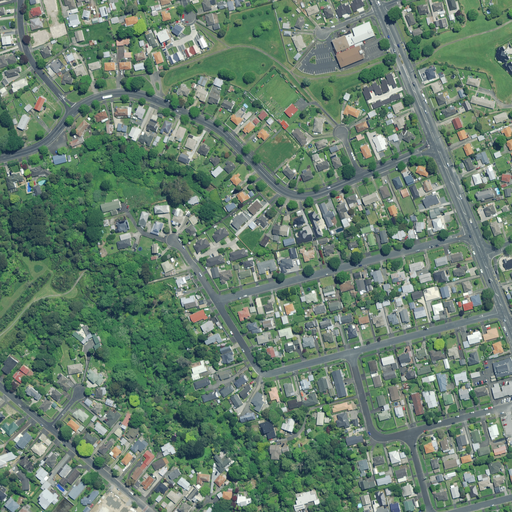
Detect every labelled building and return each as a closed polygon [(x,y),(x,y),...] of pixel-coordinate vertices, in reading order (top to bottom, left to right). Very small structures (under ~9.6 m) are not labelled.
[(54,0),(46,0),(50,11),(57,9),(54,0)] [(64,0),(66,5),(69,4),(70,9),(76,8),(74,0),(64,0)] [(216,4),(214,0),(210,0),(202,2),(204,11),(212,9),(211,5),(216,4)] [(227,0),(218,3),(220,9),(228,7),(227,2),(227,0)] [(355,0),(353,1),(354,3),(351,4),(355,12),(358,11),(357,10),(358,10),(358,9),(365,6),(364,2),(363,2),(362,0),(355,0)] [(457,9),(454,0),(447,0),(450,11),(457,9)] [(433,4),(434,12),(437,11),(438,11),(441,11),(441,10),(443,10),(442,2),(433,4)] [(345,4),(339,7),(340,9),(337,10),(340,18),(343,17),(343,16),(344,16),(343,15),(348,13),(348,14),(349,13),(350,15),(353,13),(349,5),(346,6),(345,4)] [(318,12),(315,5),(306,9),(309,16),(318,12)] [(423,7),(422,5),(417,6),(420,15),(429,13),(427,6),(423,7)] [(43,14),(41,6),(31,9),(33,16),(43,14)] [(107,6),(100,8),(102,17),(109,15),(107,6)] [(331,8),(330,6),(325,8),(325,10),(324,10),(327,19),(334,16),(331,8)] [(91,12),(84,10),(82,19),(90,20),(91,12)] [(170,13),(167,14),(166,10),(162,12),(164,21),(165,21),(172,19),(170,13)] [(216,23),(213,12),(206,14),(209,25),(216,23)] [(78,13),(69,16),(71,22),(69,23),(70,27),(80,24),(78,13)] [(416,24),(412,13),(405,15),(410,26),(416,24)] [(137,16),(125,18),(128,27),(139,24),(137,16)] [(304,18),(301,16),(300,18),(298,18),(295,26),(301,29),(305,21),(303,20),(304,18)] [(41,21),(40,17),(31,20),(32,24),(31,24),(32,30),(44,27),(43,21),(41,21)] [(447,27),(445,19),(439,20),(441,28),(447,27)] [(370,22),(352,29),(358,43),(376,36),(370,22)] [(423,33),(420,27),(412,31),(414,37),(423,33)] [(168,29),(160,33),(164,42),(172,38),(168,29)] [(82,30),(75,31),(78,42),(85,41),(82,30)] [(46,41),(44,31),(37,33),(37,35),(35,35),(35,39),(38,38),(39,43),(46,41)] [(159,46),(153,32),(146,35),(152,49),(159,46)] [(203,41),(201,33),(184,38),(186,46),(191,44),(191,43),(198,41),(198,43),(203,41)] [(346,35),(332,40),(337,52),(351,46),(346,35)] [(306,47),(301,36),(296,37),(296,36),(292,38),(298,52),(302,50),(302,49),(306,47)] [(52,55),(47,46),(43,48),(44,50),(41,51),(45,59),(52,55)] [(360,46),(337,55),(342,67),(365,58),(360,46)] [(498,49),(497,50),(499,53),(497,54),(501,60),(501,59),(503,63),(504,62),(505,63),(508,61),(508,60),(510,59),(507,55),(506,55),(504,51),(505,51),(503,46),(501,48),(500,47),(497,48),(498,49)] [(313,50),(308,63),(311,64),(312,63),(316,64),(317,61),(321,63),(323,56),(321,56),(321,54),(317,53),(318,51),(313,50)] [(145,59),(143,52),(134,55),(136,62),(145,59)] [(165,62),(161,52),(154,54),(158,64),(165,62)] [(73,54),(66,57),(69,63),(76,60),(73,54)] [(0,68),(8,65),(5,55),(0,56),(0,62),(0,63),(0,62),(0,68)] [(65,65),(59,58),(51,65),(57,73),(61,70),(60,70),(65,65)] [(102,68),(100,61),(89,64),(91,69),(92,68),(93,70),(102,68)] [(116,62),(105,63),(105,71),(116,71),(116,62)] [(511,63),(511,62),(508,64),(507,63),(503,65),(505,68),(506,68),(507,71),(508,70),(511,74),(511,75),(511,74),(511,63)] [(134,65),(136,71),(142,70),(145,69),(143,63),(134,65)] [(303,63),(302,68),(307,70),(307,71),(309,71),(311,65),(303,63)] [(88,75),(83,64),(77,67),(78,69),(75,70),(78,76),(83,74),(84,76),(88,75)] [(21,72),(19,67),(4,72),(5,76),(7,75),(8,78),(19,75),(18,73),(21,72)] [(436,70),(435,67),(425,70),(428,80),(437,77),(434,70),(436,70)] [(443,72),(438,73),(443,84),(447,82),(443,72)] [(73,84),(74,78),(69,77),(70,75),(65,74),(63,84),(66,85),(67,83),(73,84)] [(201,76),(197,84),(204,86),(207,80),(204,79),(204,78),(201,76)] [(19,80),(20,80),(12,84),(14,88),(12,89),(14,93),(18,91),(17,90),(29,85),(26,78),(25,78),(19,80)] [(222,85),(224,81),(216,78),(213,84),(221,88),(222,85)] [(468,78),(467,84),(475,86),(478,87),(479,81),(468,78)] [(377,88),(378,90),(385,88),(382,79),(372,83),(373,86),(374,86),(376,89),(377,88)] [(434,94),(441,91),(438,85),(437,82),(431,85),(434,94)] [(182,86),(180,89),(178,88),(176,94),(178,95),(182,97),(183,95),(187,97),(190,90),(182,86)] [(208,92),(200,89),(196,96),(200,98),(199,100),(204,102),(208,92)] [(466,96),(463,89),(458,91),(461,98),(466,96)] [(381,95),(384,104),(391,101),(387,92),(381,95)] [(440,95),(440,93),(437,94),(438,96),(436,97),(439,105),(446,103),(443,94),(440,95)] [(220,97),(212,94),(208,102),(213,104),(214,102),(218,104),(220,97)] [(472,96),(471,103),(493,109),(495,102),(472,96)] [(47,100),(41,97),(35,109),(41,112),(47,100)] [(225,99),(222,106),(228,109),(227,110),(231,112),(235,104),(225,99)] [(472,109),(468,101),(463,103),(467,111),(472,109)] [(401,102),(392,106),(395,114),(400,112),(399,111),(404,109),(401,102)] [(293,103),(285,111),(291,118),(300,109),(293,103)] [(32,108),(29,104),(24,108),(28,112),(32,108)] [(348,116),(349,114),(357,118),(361,112),(347,105),(343,114),(348,116)] [(444,114),(446,118),(457,114),(454,106),(442,111),(443,115),(444,114)] [(240,109),(235,115),(233,114),(230,119),(231,120),(238,126),(243,120),(240,118),(244,113),(240,109)] [(258,116),(263,121),(268,115),(263,110),(260,112),(261,113),(258,116)] [(105,121),(109,119),(105,111),(97,114),(97,115),(94,116),(97,123),(102,121),(102,123),(106,122),(105,121)] [(494,117),(496,124),(508,119),(506,112),(494,117)] [(30,118),(24,115),(18,127),(24,130),(30,118)] [(135,120),(134,122),(139,124),(142,125),(145,118),(137,115),(136,117),(134,116),(133,119),(135,120)] [(392,120),(394,125),(397,124),(399,130),(404,128),(403,126),(405,125),(404,122),(406,122),(403,116),(392,120)] [(456,130),(463,127),(459,117),(452,120),(456,130)] [(324,119),(315,118),(313,132),(322,133),(323,123),(324,123),(324,119)] [(150,119),(148,124),(155,127),(155,129),(158,130),(160,125),(156,123),(157,122),(150,119)] [(278,119),(276,120),(285,129),(288,126),(282,120),(281,121),(278,119)] [(75,132),(82,137),(86,133),(84,132),(90,125),(84,120),(75,132)] [(173,124),(165,120),(160,133),(163,134),(164,132),(168,134),(173,124)] [(361,131),(370,128),(369,125),(367,125),(365,121),(355,126),(358,133),(361,131)] [(256,127),(250,122),(244,128),(245,129),(243,131),(246,134),(247,132),(249,134),(256,127)] [(126,132),(127,126),(122,125),(122,124),(118,124),(117,131),(126,132)] [(176,140),(181,142),(186,130),(180,127),(175,137),(177,138),(176,140)] [(504,133),(506,138),(511,136),(511,132),(510,127),(503,129),(503,130),(501,131),(502,134),(504,133)] [(270,136),(263,129),(256,136),(260,139),(261,137),(265,141),(270,136)] [(298,129),(292,133),(303,146),(307,142),(305,140),(306,139),(298,129)] [(460,141),(467,138),(464,130),(457,133),(460,141)] [(415,136),(407,131),(402,139),(409,143),(412,138),(413,139),(415,136)] [(145,134),(144,136),(141,135),(138,141),(141,142),(141,143),(150,147),(154,137),(150,135),(149,138),(147,137),(148,135),(145,134)] [(399,140),(396,134),(388,137),(389,141),(393,140),(394,142),(399,140)] [(195,140),(189,138),(185,147),(193,150),(195,146),(194,145),(195,140)] [(268,148),(272,152),(276,148),(279,145),(273,138),(268,143),(271,146),(268,148)] [(328,143),(326,140),(324,140),(324,139),(315,143),(318,149),(327,146),(326,144),(328,143)] [(379,152),(380,154),(389,150),(386,143),(377,147),(378,148),(375,149),(377,152),(379,152)] [(211,147),(203,144),(202,146),(201,146),(198,152),(206,156),(211,147)] [(300,148),(296,144),(289,150),(294,155),(300,148)] [(467,156),(474,153),(470,144),(463,146),(467,156)] [(360,148),(364,157),(365,157),(366,159),(372,157),(367,145),(360,148)] [(283,151),(273,161),(272,162),(274,165),(275,164),(278,166),(288,156),(283,151)] [(489,163),(485,152),(475,156),(477,161),(481,159),(483,164),(485,163),(486,165),(489,163)] [(54,160),(51,160),(52,164),(55,163),(55,165),(67,162),(65,154),(53,157),(54,160)] [(311,156),(313,161),(314,160),(315,162),(320,160),(317,154),(311,156)] [(207,160),(210,162),(210,161),(214,165),(213,165),(215,167),(221,160),(217,156),(214,158),(211,155),(207,160)] [(342,166),(339,156),(331,159),(335,169),(342,166)] [(470,158),(464,160),(468,171),(476,168),(475,166),(473,166),(470,158)] [(228,164),(224,169),(229,174),(236,167),(229,160),(226,163),(228,164)] [(330,167),(327,161),(316,165),(319,172),(330,167)] [(219,166),(214,172),(213,171),(211,173),(212,173),(216,178),(224,170),(219,166)] [(290,180),(295,174),(287,166),(282,172),(290,180)] [(416,173),(419,174),(418,175),(421,176),(422,175),(427,177),(430,171),(427,170),(428,169),(421,166),(421,167),(418,166),(416,173)] [(33,177),(39,176),(39,177),(44,176),(50,179),(53,173),(43,168),(43,167),(31,169),(33,177)] [(493,170),(487,172),(490,181),(496,179),(493,170)] [(311,171),(301,175),(304,182),(314,178),(311,171)] [(409,176),(407,172),(403,174),(408,184),(414,181),(411,175),(409,176)] [(15,182),(20,181),(20,183),(24,182),(22,176),(20,176),(20,173),(6,177),(10,194),(17,192),(15,182)] [(240,176),(238,173),(230,180),(236,186),(242,181),(238,177),(240,176)] [(475,185),(482,183),(479,174),(472,176),(475,185)] [(502,174),(501,181),(506,182),(506,183),(509,183),(511,175),(502,174)] [(399,177),(392,179),(396,190),(403,187),(399,177)] [(433,190),(429,180),(422,183),(426,192),(433,190)] [(417,189),(415,185),(409,187),(414,199),(420,197),(417,189)] [(35,193),(33,194),(34,197),(36,196),(43,194),(40,186),(34,187),(35,193)] [(383,199),(391,196),(387,186),(379,189),(383,199)] [(420,197),(420,198),(425,196),(422,187),(417,189),(420,197)] [(409,196),(407,189),(404,190),(400,191),(403,198),(409,196)] [(491,193),(490,190),(482,192),(482,191),(478,192),(479,194),(477,195),(478,201),(481,200),(482,202),(485,201),(485,199),(494,197),(494,193),(491,193)] [(237,195),(242,203),(250,198),(248,194),(245,196),(243,192),(237,195)] [(362,198),(365,206),(379,201),(376,193),(362,198)] [(354,194),(346,198),(350,208),(354,207),(353,204),(357,202),(354,194)] [(435,194),(428,197),(431,206),(438,203),(435,194)] [(127,197),(127,204),(146,203),(145,195),(127,197)] [(193,204),(199,202),(196,196),(192,198),(186,200),(188,206),(193,204)] [(114,200),(114,202),(101,205),(103,213),(111,211),(112,216),(118,214),(116,209),(121,208),(119,199),(114,200)] [(237,207),(234,202),(226,207),(229,212),(237,207)] [(328,211),(324,203),(319,205),(328,228),(334,226),(330,218),(335,216),(333,211),(330,212),(330,210),(328,211)] [(341,220),(346,218),(344,212),(347,211),(344,203),(338,205),(338,207),(337,207),(341,220)] [(487,217),(496,213),(492,203),(486,205),(487,207),(483,209),(487,217)] [(250,214),(251,216),(252,215),(254,217),(259,212),(253,206),(252,207),(250,205),(247,208),(248,209),(247,211),(250,214)] [(396,214),(398,213),(395,205),(388,208),(391,216),(392,216),(393,218),(397,216),(396,214)] [(444,208),(443,206),(434,209),(434,208),(429,210),(431,219),(437,217),(437,216),(442,214),(442,213),(444,212),(444,210),(447,209),(446,207),(444,208)] [(315,211),(308,214),(314,228),(318,227),(317,222),(320,221),(318,216),(317,216),(315,211)] [(138,225),(145,227),(150,214),(143,212),(138,225)] [(173,224),(175,225),(176,224),(178,225),(179,223),(182,224),(184,218),(180,216),(176,215),(175,214),(173,220),(174,221),(173,224)] [(197,215),(190,219),(194,226),(201,221),(197,215)] [(258,218),(255,222),(258,225),(259,224),(264,229),(270,223),(268,222),(269,220),(264,215),(259,220),(258,218)] [(294,223),(295,227),(297,226),(298,228),(303,226),(302,224),(306,223),(303,216),(296,219),(295,217),(293,218),(294,223)] [(433,229),(434,235),(442,233),(441,230),(445,229),(444,225),(442,225),(440,218),(432,220),(435,229),(433,229)] [(117,223),(118,228),(115,229),(116,233),(124,231),(124,232),(128,231),(127,230),(129,229),(127,220),(117,223)] [(257,226),(252,221),(248,225),(253,230),(257,226)] [(500,224),(498,225),(497,221),(490,224),(495,236),(502,234),(500,228),(502,228),(500,224)] [(162,223),(157,222),(156,225),(154,224),(153,229),(152,229),(151,233),(158,235),(160,229),(162,229),(164,224),(162,223)] [(191,225),(185,229),(190,237),(197,232),(191,225)] [(289,227),(274,226),(273,234),(274,234),(273,241),(278,241),(279,235),(288,237),(289,227)] [(212,235),(217,243),(222,240),(229,234),(224,227),(221,229),(220,229),(215,232),(215,233),(212,235)] [(361,229),(363,237),(365,236),(364,234),(371,232),(370,227),(361,229)] [(405,234),(404,230),(400,231),(400,229),(394,231),(395,234),(394,234),(393,234),(392,235),(392,236),(392,237),(392,238),(393,239),(394,240),(395,239),(396,239),(397,240),(398,240),(399,239),(399,240),(400,241),(401,241),(402,241),(402,240),(403,239),(403,238),(405,237),(405,236),(406,236),(405,234)] [(415,241),(412,229),(407,230),(409,235),(408,236),(409,242),(415,241)] [(386,230),(379,232),(382,244),(388,242),(386,230)] [(119,250),(131,246),(130,240),(129,240),(128,239),(131,238),(130,233),(120,236),(121,241),(117,242),(119,250)] [(373,234),(367,235),(370,247),(376,245),(373,234)] [(260,244),(266,247),(271,238),(265,236),(260,244)] [(193,245),(198,253),(210,246),(205,237),(202,239),(196,243),(193,245)] [(284,241),(285,246),(295,244),(294,238),(284,241)] [(359,247),(357,242),(348,244),(349,249),(351,249),(351,251),(354,250),(354,248),(359,247)] [(335,248),(334,244),(323,247),(326,257),(330,255),(330,254),(335,252),(334,248),(335,248)] [(298,258),(295,247),(289,249),(292,259),(298,258)] [(301,254),(303,253),(305,262),(310,261),(310,259),(314,258),(314,255),(315,254),(314,250),(309,251),(308,247),(300,249),(301,254)] [(245,253),(244,249),(230,253),(231,257),(229,257),(230,261),(248,256),(247,252),(245,253)] [(451,255),(434,259),(436,267),(448,264),(447,262),(451,260),(452,263),(464,260),(462,253),(451,255)] [(222,259),(221,255),(207,260),(208,263),(206,264),(207,268),(225,263),(224,259),(222,259)] [(281,270),(293,267),(291,259),(287,260),(287,258),(279,260),(281,270)] [(273,259),(257,264),(260,275),(265,273),(265,271),(270,269),(270,272),(276,270),(273,259)] [(161,264),(165,273),(174,269),(172,265),(170,266),(168,261),(161,264)] [(415,271),(422,270),(420,262),(409,265),(411,272),(409,272),(411,279),(417,278),(415,271)] [(467,270),(466,266),(460,268),(460,269),(453,271),(454,276),(458,275),(458,277),(466,275),(465,271),(467,270)] [(218,267),(211,269),(213,279),(220,277),(221,284),(226,283),(226,281),(230,280),(229,278),(232,277),(230,270),(219,273),(218,267)] [(245,277),(251,276),(250,270),(239,273),(240,279),(246,278),(245,277)] [(375,284),(384,282),(381,270),(372,272),(375,284)] [(447,281),(446,277),(445,271),(433,273),(435,281),(439,280),(440,283),(447,281)] [(353,273),(355,280),(362,278),(360,272),(353,273)] [(406,280),(404,273),(398,275),(398,273),(391,275),(393,283),(406,280)] [(419,276),(421,284),(427,282),(432,281),(430,273),(419,276)] [(185,277),(177,280),(180,288),(183,287),(182,285),(188,283),(187,280),(191,278),(190,275),(186,277),(185,277)] [(372,284),(371,279),(364,280),(363,279),(356,281),(359,295),(364,294),(363,293),(372,291),(371,284),(372,284)] [(353,293),(355,293),(353,285),(352,285),(351,280),(343,282),(343,284),(339,285),(341,293),(350,291),(350,294),(353,293)] [(470,281),(462,283),(465,292),(472,291),(470,281)] [(414,291),(412,284),(404,286),(405,293),(408,292),(408,293),(414,291)] [(324,289),(325,296),(336,293),(334,285),(327,286),(327,288),(324,289)] [(424,294),(426,301),(440,298),(438,291),(435,291),(434,287),(426,289),(427,293),(424,294)] [(443,299),(450,297),(447,287),(440,289),(443,299)] [(314,301),(314,302),(318,301),(315,290),(312,291),(313,293),(309,293),(310,294),(306,295),(306,296),(301,297),(302,302),(307,301),(307,303),(312,302),(312,301),(314,301)] [(482,305),(479,294),(470,297),(472,302),(468,303),(467,300),(462,301),(465,311),(473,309),(473,307),(482,305)] [(186,307),(186,309),(199,306),(197,299),(195,300),(195,296),(190,297),(190,298),(186,299),(186,297),(181,299),(183,307),(186,307)] [(456,312),(453,300),(444,303),(445,308),(448,307),(449,314),(456,312)] [(343,308),(341,301),(329,304),(331,311),(343,308)] [(269,305),(264,306),(266,314),(274,312),(271,302),(268,303),(269,305)] [(292,303),(284,305),(287,315),(289,314),(289,316),(293,315),(293,313),(295,313),(292,303)] [(439,312),(444,310),(442,306),(442,303),(432,306),(435,315),(439,314),(439,312)] [(316,314),(327,312),(326,308),(325,305),(315,307),(316,314)] [(416,319),(426,316),(424,306),(413,309),(416,319)] [(244,318),(245,318),(246,319),(248,318),(248,317),(250,316),(248,307),(243,309),(243,311),(238,312),(241,322),(244,320),(244,318)] [(190,316),(194,323),(203,319),(204,320),(207,319),(203,310),(190,316)] [(407,323),(410,322),(409,317),(411,317),(410,311),(407,312),(407,310),(400,312),(403,323),(406,322),(407,323)] [(398,319),(397,319),(395,312),(393,313),(393,314),(388,316),(390,323),(392,323),(393,325),(399,323),(398,319)] [(353,321),(352,314),(341,317),(341,315),(339,315),(341,324),(353,321)] [(358,319),(360,325),(370,322),(368,316),(358,319)] [(385,326),(382,316),(372,319),(374,324),(375,324),(376,328),(385,326)] [(214,325),(211,320),(201,326),(206,334),(214,329),(213,326),(214,325)] [(269,330),(273,329),(271,320),(263,322),(264,328),(268,327),(269,330)] [(332,325),(331,320),(320,323),(322,329),(328,327),(329,329),(334,328),(334,325),(332,325)] [(318,327),(316,321),(304,324),(305,327),(304,327),(305,331),(318,327)] [(256,322),(251,324),(251,322),(245,324),(246,326),(247,329),(249,328),(249,331),(251,330),(253,335),(262,332),(261,328),(258,329),(256,322)] [(73,335),(84,345),(87,342),(88,342),(90,340),(89,339),(94,337),(88,324),(82,326),(87,336),(85,339),(76,332),(73,335)] [(352,325),(349,326),(349,328),(348,328),(349,333),(348,333),(350,339),(358,337),(355,328),(353,328),(352,325)] [(293,338),(290,328),(278,331),(280,337),(286,336),(287,339),(293,338)] [(499,337),(496,329),(487,331),(488,334),(483,335),(484,341),(499,337)] [(467,336),(470,345),(480,342),(480,340),(482,339),(480,331),(473,333),(473,335),(467,336)] [(262,333),(263,336),(256,337),(258,345),(269,342),(268,339),(271,338),(270,335),(268,335),(267,332),(262,333)] [(327,333),(327,332),(321,333),(322,337),(324,337),(325,342),(329,341),(330,343),(334,342),(332,333),(329,334),(329,333),(327,333)] [(222,342),(218,334),(205,339),(207,345),(217,341),(218,344),(222,342)] [(94,339),(97,345),(94,346),(97,352),(101,350),(99,348),(102,346),(101,343),(103,341),(100,336),(94,339)] [(310,348),(315,347),(313,337),(308,338),(307,337),(302,338),(304,343),(302,343),(303,348),(310,346),(310,348)] [(503,347),(501,341),(492,344),(494,350),(492,351),(494,355),(493,356),(494,358),(498,357),(498,355),(504,353),(502,347),(503,347)] [(293,349),(295,349),(293,342),(284,344),(287,353),(289,352),(289,353),(294,352),(293,349)] [(232,350),(230,345),(220,349),(221,352),(222,351),(223,354),(232,350)] [(279,356),(276,346),(266,349),(269,359),(279,356)] [(455,359),(460,358),(457,347),(448,349),(449,353),(448,353),(449,357),(454,356),(455,359)] [(423,358),(423,357),(426,356),(427,360),(431,359),(429,352),(426,353),(425,349),(418,351),(418,354),(416,354),(417,360),(423,358)] [(430,351),(433,365),(437,364),(436,360),(445,358),(443,354),(442,354),(441,351),(434,353),(434,350),(430,351)] [(233,353),(233,351),(221,356),(223,360),(221,361),(222,363),(224,363),(224,364),(227,363),(227,364),(231,363),(230,361),(234,360),(232,354),(233,353)] [(469,361),(468,361),(469,366),(479,363),(477,352),(470,354),(471,357),(468,358),(469,361)] [(411,361),(408,354),(399,357),(402,366),(406,365),(406,363),(411,361)] [(395,363),(393,356),(381,359),(383,366),(391,364),(393,370),(398,369),(396,363),(395,363)] [(18,363),(10,357),(7,361),(1,369),(9,375),(18,363)] [(511,357),(493,363),(498,379),(511,374),(511,357)] [(199,374),(207,371),(204,360),(201,361),(202,365),(193,368),(195,375),(193,376),(194,381),(201,379),(199,374)] [(371,375),(378,373),(377,371),(378,371),(375,360),(368,362),(371,375)] [(68,366),(69,375),(83,373),(81,364),(68,366)] [(34,373),(30,370),(24,365),(18,373),(16,372),(12,377),(14,378),(20,383),(26,376),(30,379),(34,373)] [(417,371),(418,376),(432,372),(430,366),(420,369),(420,370),(417,371)] [(89,374),(87,377),(95,384),(96,383),(99,386),(104,380),(103,379),(104,377),(100,373),(98,376),(91,369),(88,372),(89,374)] [(232,374),(230,369),(213,374),(215,380),(219,379),(218,376),(219,376),(221,380),(230,377),(229,374),(232,374)] [(340,370),(332,372),(339,398),(347,396),(340,370)] [(383,374),(385,381),(396,378),(394,371),(383,374)] [(406,376),(407,378),(407,380),(416,378),(414,371),(407,373),(407,376),(406,376)] [(468,382),(466,372),(454,375),(456,386),(459,385),(458,381),(462,380),(463,383),(468,382)] [(68,380),(60,374),(59,373),(57,376),(58,377),(57,378),(59,380),(57,383),(65,389),(65,390),(67,392),(71,387),(66,383),(68,380)] [(378,387),(382,386),(379,375),(378,376),(378,373),(371,375),(375,388),(378,387)] [(445,385),(447,385),(444,373),(437,375),(441,392),(447,391),(445,385)] [(234,383),(238,388),(248,381),(244,375),(234,383)] [(436,380),(434,375),(422,379),(423,384),(436,380)] [(327,389),(328,388),(327,383),(325,377),(319,379),(319,381),(317,381),(320,393),(327,391),(327,389)] [(194,383),(197,389),(208,386),(208,385),(210,384),(208,378),(194,383)] [(308,382),(307,380),(300,382),(302,389),(309,388),(309,386),(311,385),(310,382),(308,382)] [(496,387),(493,388),(496,400),(511,395),(511,380),(510,381),(511,385),(504,387),(505,391),(502,392),(500,383),(495,385),(496,387)] [(43,393),(31,383),(28,386),(29,387),(26,392),(31,396),(32,395),(34,397),(37,399),(43,393)] [(241,389),(243,391),(239,393),(244,400),(250,396),(248,393),(253,390),(250,386),(249,383),(241,389)] [(292,384),(284,386),(287,397),(295,395),(292,384)] [(220,392),(224,398),(234,391),(231,385),(220,392)] [(400,400),(397,386),(389,388),(392,401),(400,400)] [(486,390),(485,386),(474,390),(476,398),(488,394),(487,390),(486,390)] [(277,402),(280,402),(276,387),(271,389),(272,391),(269,392),(271,401),(276,399),(277,402)] [(106,394),(107,394),(107,389),(105,388),(101,388),(101,390),(96,389),(96,398),(104,399),(104,395),(106,395),(106,394)] [(58,393),(54,389),(49,395),(58,401),(63,396),(59,392),(58,393)] [(470,399),(468,390),(459,392),(461,400),(464,399),(465,401),(470,399)] [(202,396),(205,403),(219,398),(219,397),(221,396),(220,393),(217,394),(217,391),(202,396)] [(429,396),(428,391),(423,392),(426,403),(427,403),(429,409),(437,406),(434,394),(429,396)] [(254,410),(259,412),(265,402),(262,401),(263,398),(262,397),(263,395),(257,392),(251,403),(256,406),(254,410)] [(299,407),(299,409),(318,404),(315,393),(309,395),(310,399),(297,403),(296,399),(287,402),(290,409),(299,407)] [(422,405),(424,405),(422,400),(421,401),(419,393),(411,395),(416,416),(424,414),(422,405)] [(231,398),(237,408),(243,405),(237,394),(231,398)] [(454,403),(451,394),(447,395),(443,396),(445,405),(454,403)] [(390,417),(391,417),(390,413),(388,413),(387,411),(390,410),(388,405),(386,405),(383,395),(377,397),(379,407),(384,406),(385,411),(378,413),(380,421),(390,419),(390,417)] [(40,408),(46,412),(53,403),(47,399),(40,408)] [(91,410),(97,415),(99,413),(100,414),(101,412),(100,411),(103,408),(102,407),(103,405),(100,403),(99,405),(97,403),(91,410)] [(348,406),(347,403),(332,407),(334,413),(348,409),(348,411),(352,410),(351,405),(348,406)] [(404,417),(401,406),(393,407),(395,417),(398,416),(398,418),(404,417)] [(78,418),(83,423),(89,417),(84,412),(83,413),(79,409),(73,416),(77,419),(78,418)] [(117,412),(115,414),(114,413),(110,410),(106,415),(108,417),(107,418),(109,420),(106,424),(111,428),(121,415),(117,412)] [(125,430),(133,417),(134,415),(129,412),(128,413),(126,413),(125,416),(126,417),(122,424),(123,424),(121,427),(125,430)] [(345,428),(350,427),(347,413),(337,415),(338,420),(336,421),(338,428),(345,426),(345,428)] [(255,419),(253,414),(240,417),(242,423),(255,419)] [(281,429),(293,432),(294,427),(296,420),(289,419),(288,425),(283,423),(281,429)] [(71,420),(67,425),(76,432),(80,427),(71,420)] [(269,439),(276,437),(272,421),(261,424),(264,434),(267,433),(269,439)] [(19,428),(14,422),(9,426),(6,423),(1,429),(3,431),(2,432),(6,436),(8,434),(10,436),(19,428)] [(126,436),(129,439),(131,436),(134,438),(143,427),(137,422),(126,436)] [(97,423),(95,426),(96,427),(94,429),(104,436),(107,431),(97,423)] [(491,426),(492,427),(488,428),(492,440),(495,439),(495,438),(498,437),(497,435),(499,435),(496,425),(493,426),(491,426)] [(123,432),(118,429),(114,434),(119,437),(123,432)] [(481,441),(478,430),(471,432),(474,443),(481,441)] [(33,438),(26,432),(21,439),(17,436),(14,440),(17,443),(17,444),(23,449),(33,438)] [(358,439),(359,439),(359,438),(361,437),(359,432),(349,434),(351,443),(353,442),(355,448),(358,447),(357,446),(360,445),(358,439)] [(89,440),(94,444),(97,440),(93,437),(87,433),(83,439),(87,442),(89,440)] [(146,448),(149,444),(144,440),(145,439),(141,436),(138,440),(135,444),(134,444),(130,449),(136,454),(138,450),(141,453),(145,447),(146,448)] [(467,445),(465,436),(456,438),(459,451),(464,450),(463,446),(467,445)] [(448,441),(447,440),(440,441),(442,447),(440,448),(441,451),(443,450),(444,453),(448,451),(449,455),(454,453),(451,441),(448,441)] [(114,444),(110,441),(106,446),(104,444),(98,451),(104,455),(114,444)] [(438,446),(436,442),(424,446),(426,454),(435,452),(433,447),(438,446)] [(173,455),(177,453),(174,448),(173,447),(172,447),(170,443),(161,447),(163,452),(162,453),(164,457),(170,454),(169,453),(171,452),(173,455)] [(46,452),(45,451),(47,448),(42,444),(41,446),(38,444),(37,445),(35,444),(31,449),(33,450),(32,451),(36,454),(37,454),(40,457),(42,455),(43,455),(46,452)] [(480,449),(478,444),(473,445),(474,450),(477,450),(479,457),(490,454),(488,447),(480,449)] [(279,446),(270,445),(270,454),(272,454),(271,460),(279,460),(280,455),(281,456),(281,449),(279,448),(279,446)] [(122,451),(116,446),(109,454),(115,459),(122,451)] [(506,449),(505,446),(494,450),(496,456),(506,452),(505,450),(506,449)] [(144,471),(143,471),(147,465),(148,466),(155,457),(150,453),(151,451),(148,449),(143,456),(146,458),(139,468),(138,467),(131,477),(136,481),(144,471)] [(397,450),(390,452),(393,463),(402,461),(399,451),(397,452),(397,450)] [(0,468),(4,467),(3,465),(7,464),(7,462),(18,458),(17,455),(15,456),(13,452),(0,456),(0,468)] [(57,462),(55,461),(58,458),(59,457),(58,456),(59,455),(55,452),(54,454),(52,452),(50,455),(48,457),(47,456),(43,461),(52,468),(55,465),(55,464),(57,462)] [(134,457),(128,453),(121,462),(126,466),(134,457)] [(216,464),(218,466),(216,467),(217,468),(217,469),(221,473),(224,470),(223,469),(231,461),(223,453),(219,456),(216,459),(218,462),(216,464)] [(384,454),(374,457),(375,461),(376,464),(386,462),(384,454)] [(472,461),(470,455),(461,458),(463,464),(472,461)] [(27,461),(26,460),(23,464),(22,465),(28,470),(28,469),(32,473),(36,468),(32,465),(33,463),(29,459),(27,461)] [(166,465),(162,459),(152,465),(156,471),(166,465)] [(431,461),(434,474),(440,472),(439,468),(440,468),(437,459),(431,461)] [(458,465),(460,465),(459,460),(456,460),(456,459),(444,462),(446,470),(458,466),(458,465)] [(360,466),(358,466),(359,472),(361,471),(362,474),(360,475),(361,477),(366,476),(364,470),(369,469),(367,460),(359,462),(360,466)] [(500,468),(498,462),(489,465),(491,474),(500,472),(499,468),(500,468)] [(61,467),(58,471),(57,473),(63,478),(71,468),(67,464),(63,469),(61,468),(61,467)] [(46,476),(49,473),(41,466),(34,475),(41,480),(40,483),(43,485),(44,483),(49,478),(46,476)] [(168,471),(164,467),(159,473),(163,476),(168,471)] [(81,474),(76,469),(69,477),(67,480),(64,477),(62,480),(61,479),(59,482),(64,487),(68,482),(72,485),(81,474)] [(168,482),(172,486),(175,483),(173,481),(177,478),(178,477),(181,475),(178,469),(168,475),(171,480),(168,482)] [(407,476),(405,469),(395,472),(398,483),(407,480),(406,477),(407,476)] [(21,470),(16,475),(22,481),(22,490),(30,490),(29,477),(21,470)] [(447,475),(444,476),(444,478),(445,478),(446,480),(452,479),(451,477),(456,476),(455,472),(447,474),(447,475)] [(198,473),(197,484),(202,485),(203,481),(210,482),(210,475),(198,473)] [(470,475),(470,474),(466,475),(466,474),(464,474),(466,482),(468,481),(469,483),(475,482),(474,475),(470,475)] [(222,485),(222,486),(224,484),(223,484),(224,483),(227,485),(230,482),(222,476),(220,475),(214,482),(220,487),(222,485)] [(436,476),(437,480),(431,482),(432,488),(439,486),(438,483),(444,481),(442,475),(436,476)] [(479,482),(478,483),(480,491),(485,490),(485,489),(487,489),(486,487),(493,485),(490,477),(483,479),(483,477),(482,477),(482,475),(477,477),(479,482)] [(155,480),(150,476),(145,482),(144,481),(141,484),(144,487),(143,488),(146,491),(155,480)] [(385,484),(386,485),(388,485),(388,484),(392,483),(390,476),(385,477),(386,478),(377,480),(378,486),(385,484)] [(505,480),(504,476),(493,479),(495,487),(500,486),(499,484),(505,483),(504,480),(505,480)] [(182,477),(177,483),(181,486),(188,491),(190,488),(188,487),(191,484),(182,477)] [(367,480),(360,482),(361,484),(359,484),(360,488),(361,487),(362,490),(376,487),(374,481),(368,483),(367,480)] [(41,488),(43,491),(45,489),(45,490),(47,489),(51,485),(50,485),(47,481),(41,488)] [(87,486),(82,482),(77,487),(76,486),(68,495),(75,500),(87,486)] [(169,489),(161,482),(154,490),(158,493),(160,491),(164,494),(169,489)] [(194,485),(185,497),(191,502),(195,497),(200,501),(203,497),(194,485)] [(412,495),(410,485),(401,488),(403,497),(412,495)] [(454,486),(451,487),(451,489),(450,489),(453,499),(460,497),(457,487),(454,488),(454,486)] [(53,495),(47,489),(40,496),(42,498),(39,500),(41,502),(39,504),(46,510),(52,503),(54,505),(59,501),(56,498),(59,496),(56,493),(53,495)] [(223,492),(223,495),(221,492),(217,495),(220,500),(223,498),(223,500),(232,500),(233,489),(228,489),(228,492),(223,492)] [(97,491),(93,491),(90,495),(89,495),(86,497),(84,497),(84,499),(81,499),(81,503),(83,504),(83,505),(87,506),(87,504),(91,504),(100,494),(97,491)] [(176,504),(182,495),(179,493),(177,495),(172,491),(167,497),(176,504)] [(448,500),(446,491),(434,494),(435,498),(437,498),(438,501),(443,500),(444,501),(448,500)] [(312,495),(311,492),(301,494),(302,496),(298,497),(299,500),(297,501),(298,505),(295,505),(296,511),(306,508),(305,504),(309,503),(309,502),(315,501),(316,505),(321,504),(319,499),(318,500),(317,494),(312,495)] [(243,495),(239,495),(238,506),(243,507),(249,506),(252,503),(253,498),(248,499),(247,497),(243,496),(243,495)] [(371,504),(369,495),(361,497),(363,506),(371,504)] [(14,511),(20,506),(10,498),(9,496),(4,502),(6,503),(4,505),(12,511),(14,511)] [(415,511),(414,506),(415,505),(414,501),(414,498),(406,500),(406,501),(403,502),(406,511),(410,511),(415,511)] [(179,510),(181,511),(188,511),(189,511),(192,507),(191,507),(185,502),(179,510)] [(400,511),(398,503),(392,504),(392,503),(390,504),(391,511),(400,511)]
